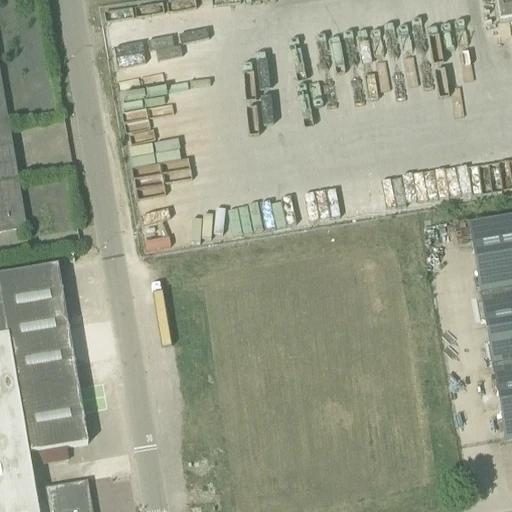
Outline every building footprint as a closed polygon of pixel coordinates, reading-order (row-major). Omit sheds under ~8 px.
[(511,0),(496,0),(500,20),(511,18),(511,0)] [(0,183),(16,180),(0,89),(0,183)] [(163,188),(163,194),(180,193),(180,196),(190,195),(189,166),(168,167),(169,188),(163,188)] [(0,235),(24,231),(16,180),(0,183),(0,235)] [(511,219),(466,227),(503,444),(511,442),(511,219)] [(0,511),(90,511),(86,485),(34,494),(28,457),(87,447),(57,269),(0,278),(0,511)]
